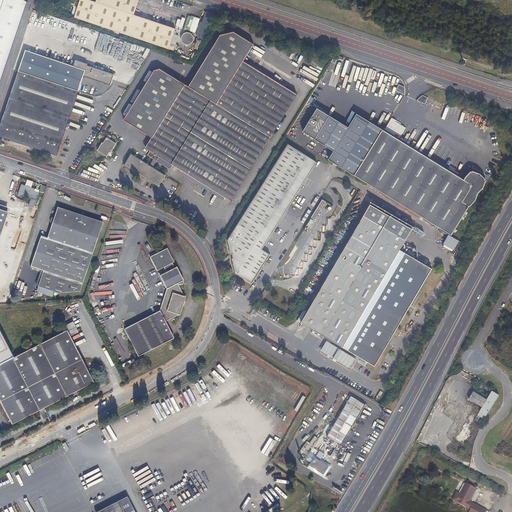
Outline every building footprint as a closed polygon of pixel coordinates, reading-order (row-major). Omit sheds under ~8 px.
[(0,0),(0,86),(29,5),(20,0),(0,0)] [(81,0),(80,0),(73,20),(169,51),(175,31),(135,18),(140,0),(96,0),(95,4),(81,0)] [(38,23),(41,13),(34,10),(30,20),(38,23)] [(206,12),(203,22),(211,25),(214,15),(206,12)] [(48,16),(46,24),(52,26),(55,18),(48,16)] [(90,43),(93,33),(84,30),(84,28),(71,23),(69,29),(74,30),(73,33),(78,35),(79,31),(82,32),(79,40),(90,43)] [(196,45),(196,44),(196,43),(197,42),(197,41),(197,40),(196,39),(196,38),(196,37),(195,37),(195,36),(194,35),(193,35),(192,34),(191,34),(190,33),(189,33),(188,33),(187,34),(186,34),(185,34),(184,35),(184,36),(183,36),(183,37),(182,38),(182,39),(182,40),(182,41),(182,42),(182,43),(182,44),(183,45),(183,46),(184,47),(185,47),(186,48),(187,48),(188,48),(189,48),(190,48),(191,48),(192,48),(193,47),(194,47),(194,46),(195,45),(196,45)] [(298,98),(245,65),(256,47),(235,35),(222,40),(190,90),(161,73),(155,74),(124,124),(153,141),(146,152),(150,154),(157,159),(159,160),(173,169),(231,205),(298,98)] [(89,48),(110,48),(110,46),(119,46),(119,37),(97,36),(97,44),(89,44),(89,48)] [(63,56),(70,59),(72,52),(65,50),(63,56)] [(0,137),(56,157),(77,92),(61,87),(17,72),(0,126),(0,137)] [(426,104),(428,97),(421,95),(419,102),(426,104)] [(399,138),(406,141),(409,133),(403,130),(399,138)] [(465,182),(425,157),(382,131),(353,179),(363,185),(404,210),(437,230),(451,238),(487,177),(473,169),(465,182)] [(118,145),(109,139),(105,144),(104,144),(99,152),(109,157),(110,155),(112,156),(118,145)] [(319,167),(292,150),(269,186),(253,211),(241,229),(239,228),(230,242),(228,245),(230,254),(232,254),(232,259),(234,259),(235,263),(233,263),(234,268),(233,269),(234,276),(252,287),(271,259),(263,254),(282,224),(298,200),(312,178),(319,167)] [(157,159),(150,154),(147,159),(154,163),(157,159)] [(151,168),(140,161),(132,156),(125,168),(159,190),(166,178),(153,169),(151,168)] [(153,169),(156,164),(159,160),(157,159),(154,163),(151,168),(153,169)] [(173,169),(159,160),(156,164),(170,173),(173,169)] [(22,185),(18,195),(31,200),(28,207),(33,209),(38,194),(34,192),(35,190),(22,185)] [(311,218),(315,220),(327,202),(323,200),(311,218)] [(375,205),(302,322),(374,368),(434,273),(403,253),(416,232),(375,205)] [(79,292),(103,223),(58,208),(47,239),(41,237),(30,268),(43,272),(38,287),(79,292)] [(124,329),(138,356),(173,339),(164,321),(178,315),(184,298),(178,286),(183,283),(176,269),(175,270),(172,264),(174,263),(167,249),(150,258),(156,272),(163,268),(166,273),(159,277),(166,290),(159,312),(124,329)] [(268,294),(265,292),(259,301),(262,303),(268,294)] [(74,320),(70,313),(63,315),(66,323),(74,320)] [(44,343),(37,329),(32,332),(38,346),(44,343)] [(0,404),(11,425),(43,409),(93,384),(67,332),(44,343),(38,346),(14,358),(15,360),(14,361),(13,359),(0,333),(0,404)] [(354,359),(326,341),(320,351),(348,369),(354,359)] [(470,389),(465,397),(478,406),(476,409),(484,415),(496,394),(488,389),(483,397),(470,389)] [(366,404),(351,395),(349,398),(364,407),(366,404)] [(342,445),(364,407),(349,398),(327,436),(342,445)] [(47,418),(43,409),(37,412),(42,421),(47,418)] [(334,457),(345,462),(349,453),(339,448),(334,457)] [(315,457),(310,465),(324,474),(329,465),(315,457)] [(470,495),(474,488),(464,482),(458,493),(454,492),(450,499),(464,506),(470,495)] [(130,511),(124,499),(97,511),(130,511)] [(483,511),(484,511),(471,503),(468,508),(465,511),(483,511)]
